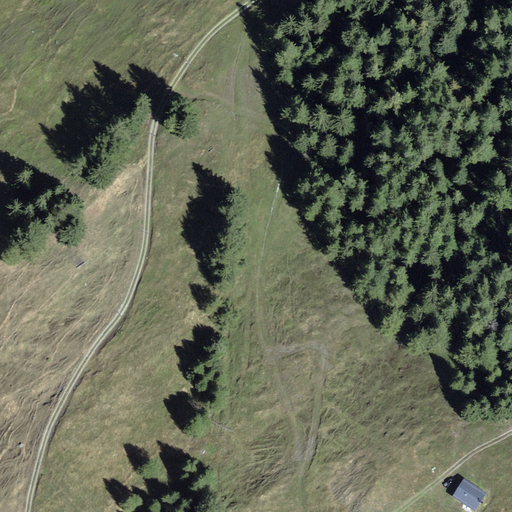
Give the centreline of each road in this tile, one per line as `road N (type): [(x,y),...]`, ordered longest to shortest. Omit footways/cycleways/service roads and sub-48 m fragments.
road 1 (track): [(171,87),(150,134),(140,261),(122,312),(81,361),(60,404),(26,511)]
road 2 (track): [(389,511),(511,429)]
